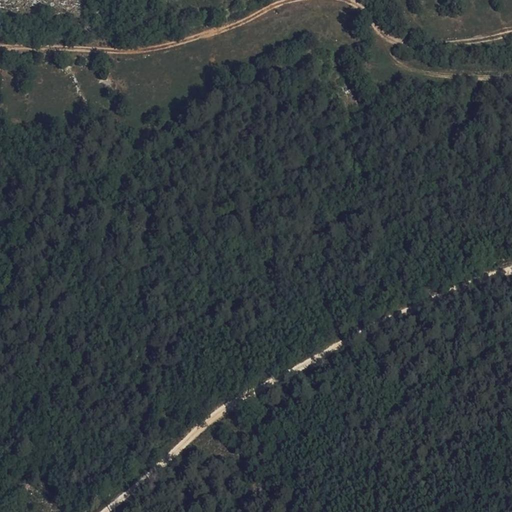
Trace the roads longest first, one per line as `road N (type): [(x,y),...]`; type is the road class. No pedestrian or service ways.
road 1 (track): [(511,270),(408,310),(223,411),(102,511)]
road 2 (track): [(0,42),(162,48),(290,0)]
road 3 (track): [(330,0),(356,4),(410,65),(511,73)]
road 4 (track): [(511,32),(386,42)]
